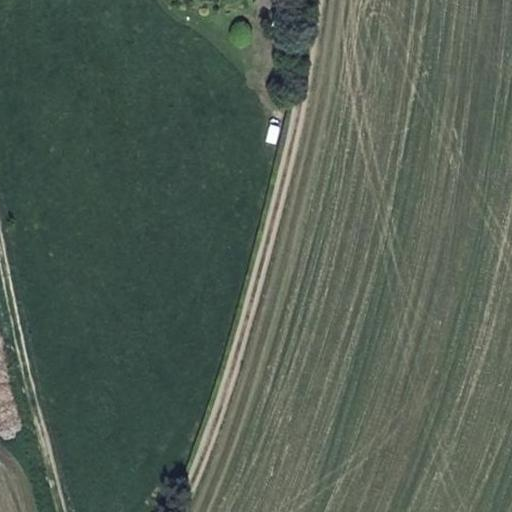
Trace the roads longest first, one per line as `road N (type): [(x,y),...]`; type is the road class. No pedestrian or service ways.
road 1 (residential): [(175,511),(216,418),(306,66),(314,0)]
road 2 (track): [(62,511),(0,282)]
